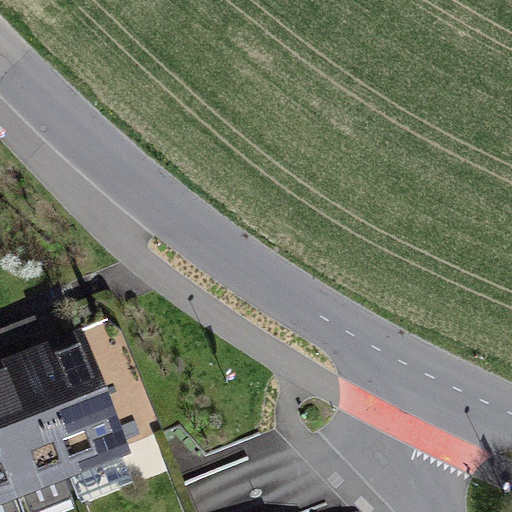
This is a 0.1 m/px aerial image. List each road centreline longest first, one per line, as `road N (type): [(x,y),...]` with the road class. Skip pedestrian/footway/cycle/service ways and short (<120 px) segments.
road 1 (residential): [(435,383),(258,276),(99,151),(0,52)]
road 2 (residential): [(427,511),(409,461),(435,383)]
